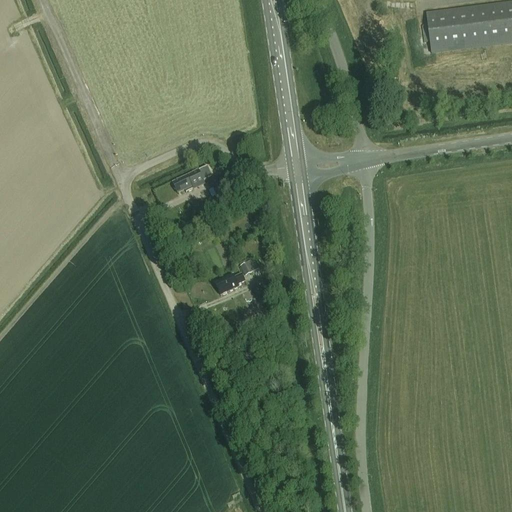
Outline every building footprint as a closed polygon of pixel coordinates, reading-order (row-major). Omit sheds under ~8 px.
[(430,25),(422,26),(424,44),(433,43),(434,54),(511,43),(511,2),(429,13),(430,25)] [(195,190),(206,185),(199,171),(174,183),(180,194),(194,187),(195,190)] [(209,182),(216,197),(226,193),(219,178),(209,182)] [(246,213),(251,211),(250,209),(255,206),(254,203),(244,208),(246,213)] [(229,254),(235,253),(232,241),(226,243),(229,254)] [(241,267),(245,277),(252,274),(248,264),(241,267)] [(239,285),(247,281),(243,274),(236,278),(234,274),(216,283),(222,296),(240,286),(239,285)] [(259,286),(253,289),(256,297),(262,294),(259,286)]
